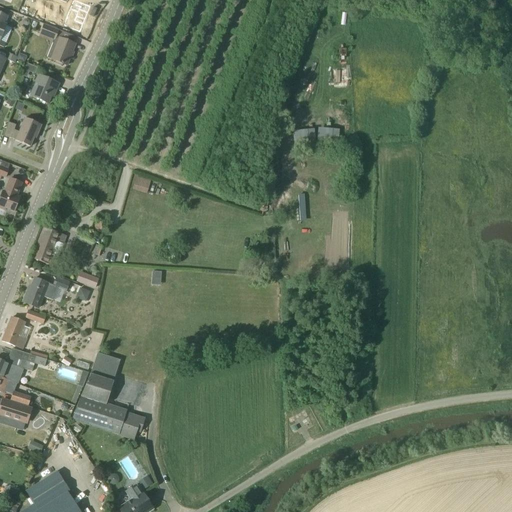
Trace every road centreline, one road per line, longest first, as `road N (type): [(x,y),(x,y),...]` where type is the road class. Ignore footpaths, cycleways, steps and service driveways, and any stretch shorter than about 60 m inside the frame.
road 1 (unclassified): [(511,394),(435,403),(355,426),(225,495)]
road 2 (tertiary): [(0,302),(61,149)]
